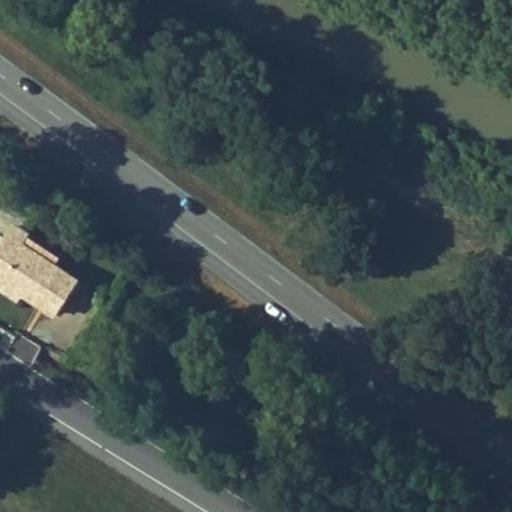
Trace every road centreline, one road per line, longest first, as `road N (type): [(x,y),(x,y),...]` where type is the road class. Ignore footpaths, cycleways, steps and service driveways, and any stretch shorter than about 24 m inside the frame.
road 1 (primary): [(0,73),(242,247),(511,464)]
road 2 (tertiary): [(0,363),(238,511)]
